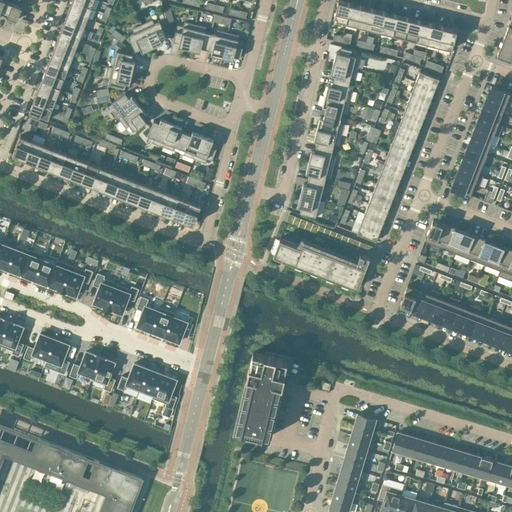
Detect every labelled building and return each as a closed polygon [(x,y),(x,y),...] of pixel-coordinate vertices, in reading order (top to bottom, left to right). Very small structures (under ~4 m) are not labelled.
[(69,11),(88,18),(92,8),(72,0),(69,11)] [(334,19),(346,23),(351,3),(338,0),(336,11),(334,19)] [(0,11),(0,12),(17,19),(21,7),(4,1),(0,11)] [(205,8),(214,10),(216,4),(207,2),(205,8)] [(346,23),(358,25),(363,6),(351,3),(346,23)] [(214,10),(222,12),(224,6),(216,4),(214,10)] [(358,25),(369,28),(374,9),(363,6),(358,25)] [(229,14),(237,16),(239,10),(230,8),(229,14)] [(369,28),(381,31),(386,12),(374,9),(369,28)] [(237,16),(246,18),(247,12),(239,10),(237,16)] [(65,21),(84,28),(88,18),(69,11),(65,21)] [(381,31),(393,34),(398,15),(386,12),(381,31)] [(393,34),(405,37),(409,18),(398,15),(393,34)] [(501,43),(497,55),(511,60),(511,56),(511,15),(510,21),(511,21),(511,23),(509,22),(503,39),(506,40),(505,44),(501,43)] [(405,37),(416,40),(421,21),(409,18),(405,37)] [(142,24),(153,47),(153,46),(163,42),(161,38),(167,36),(160,21),(154,23),(152,19),(142,24)] [(61,31),(80,38),(84,28),(65,21),(61,31)] [(189,49),(195,24),(184,21),(183,26),(177,24),(173,40),(179,42),(178,45),(189,48),(189,49)] [(416,40),(428,43),(433,24),(421,21),(416,40)] [(141,48),(142,51),(152,46),(153,47),(142,24),(132,28),(134,33),(128,35),(135,50),(141,48)] [(207,49),(211,33),(205,31),(206,27),(195,24),(189,49),(190,48),(200,51),(201,47),(207,49)] [(428,43),(439,46),(444,26),(433,24),(428,43)] [(439,46),(452,49),(454,41),(457,30),(444,26),(439,46)] [(111,34),(121,42),(125,37),(115,29),(111,34)] [(222,57),(228,32),(217,29),(216,34),(211,33),(207,49),(212,50),(211,54),(222,56),(222,57)] [(57,41),(76,48),(80,38),(61,31),(57,41)] [(223,57),(233,59),(234,56),(240,57),(244,41),(238,40),(239,35),(228,32),(222,57),(223,57)] [(333,40),(341,42),(343,36),(334,34),(333,40)] [(341,42),(350,44),(351,38),(343,36),(341,42)] [(356,46),(365,48),(366,42),(358,39),(356,46)] [(53,51),(72,58),(76,48),(57,41),(53,51)] [(365,48),(373,50),(375,44),(366,42),(365,48)] [(379,51),(388,54),(390,47),(381,45),(379,51)] [(333,62),(358,68),(360,57),(356,56),(357,50),(341,46),(340,52),(336,51),(334,62),(333,62)] [(388,54),(396,56),(398,50),(390,47),(388,54)] [(117,50),(113,67),(133,72),(132,72),(135,61),(131,60),(133,54),(117,50)] [(49,61),(68,68),(72,58),(53,51),(49,61)] [(403,57),(411,60),(413,54),(405,51),(403,57)] [(411,60),(419,63),(421,57),(413,54),(411,60)] [(425,66),(433,69),(435,63),(427,60),(425,66)] [(45,71),(64,79),(68,68),(49,61),(45,71)] [(333,80),(349,84),(350,78),(355,79),(358,68),(333,62),(333,63),(331,73),(334,74),(333,80)] [(433,69),(441,72),(444,66),(435,63),(433,69)] [(387,74),(393,76),(397,66),(391,64),(387,74)] [(109,84),(125,88),(126,82),(130,83),(132,72),(133,72),(113,67),(108,66),(105,77),(110,78),(109,84)] [(41,81),(60,89),(64,79),(45,71),(41,81)] [(420,71),(416,81),(435,89),(439,78),(420,71)] [(325,95),(349,101),(352,90),(348,89),(349,84),(333,80),(332,85),(328,84),(325,95)] [(37,91),(56,99),(60,89),(41,81),(37,91)] [(416,81),(412,91),(431,99),(435,89),(416,81)] [(506,104),(510,105),(511,101),(511,93),(491,86),(487,96),(506,104)] [(95,90),(97,96),(109,94),(108,87),(95,90)] [(33,101),(53,109),(56,99),(37,91),(33,101)] [(412,91),(408,101),(427,109),(431,99),(412,91)] [(112,110),(119,119),(139,103),(139,104),(132,95),(129,97),(125,92),(112,102),(116,107),(112,110)] [(97,96),(98,102),(110,100),(109,94),(97,96)] [(325,113),(341,117),(342,111),(347,112),(349,101),(325,95),(325,96),(322,106),(326,107),(325,113)] [(483,106),(502,114),(506,104),(487,96),(483,106)] [(29,112),(48,119),(53,109),(33,101),(29,112)] [(408,101),(404,111),(423,119),(427,109),(408,101)] [(130,125),(134,130),(147,120),(143,115),(146,113),(139,104),(140,104),(139,103),(119,119),(126,128),(130,125)] [(498,124),(498,123),(502,114),(483,106),(479,116),(498,124)] [(372,117),(377,119),(380,110),(375,108),(372,117)] [(404,111),(400,121),(419,129),(423,119),(404,111)] [(316,128),(341,134),(344,123),(339,122),(341,117),(325,113),(323,118),(320,117),(317,128),(316,128)] [(494,134),(498,136),(503,125),(498,123),(498,124),(479,116),(475,126),(494,134)] [(29,123),(37,126),(40,120),(32,117),(29,123)] [(152,142),(162,146),(172,122),(171,122),(171,123),(161,119),(159,122),(154,120),(148,135),(154,138),(152,142)] [(37,126),(46,129),(48,123),(40,120),(37,126)] [(400,121),(396,132),(415,139),(419,129),(400,121)] [(175,146),(180,148),(186,132),(180,130),(182,127),(172,123),(172,122),(162,146),(173,150),(175,146)] [(52,132),(60,135),(62,129),(54,126),(52,132)] [(471,137),(490,144),(494,134),(475,126),(471,137)] [(317,146),(332,150),(334,144),(338,145),(341,134),(316,128),(317,129),(314,139),(318,140),(317,146)] [(60,135),(68,138),(70,132),(62,129),(60,135)] [(183,154),(194,158),(203,134),(203,135),(193,131),(191,135),(186,132),(180,148),(185,150),(183,154)] [(396,132),(392,142),(411,149),(415,139),(396,132)] [(74,140),(82,143),(84,138),(76,134),(74,140)] [(194,158),(205,163),(206,158),(212,160),(218,145),(212,143),(213,139),(203,135),(204,135),(203,134),(194,158)] [(13,154),(25,158),(32,139),(20,135),(17,143),(13,154)] [(467,147),(486,154),(490,144),(471,137),(467,147)] [(82,143),(90,147),(93,141),(84,138),(82,143)] [(98,144),(106,147),(109,141),(100,138),(98,144)] [(25,158),(36,163),(43,144),(32,139),(25,158)] [(359,149),(364,151),(368,142),(363,140),(359,149)] [(106,147),(115,150),(117,144),(109,141),(106,147)] [(392,142),(388,152),(407,159),(411,149),(392,142)] [(36,163),(47,167),(55,148),(43,144),(36,163)] [(308,161),(333,167),(336,156),(331,155),(332,150),(317,146),(315,151),(311,150),(309,161),(308,161)] [(464,157),(482,164),(486,154),(467,147),(464,157)] [(47,167),(58,171),(66,153),(55,148),(47,167)] [(120,156),(128,159),(130,153),(122,150),(120,156)] [(147,156),(157,160),(159,155),(149,151),(147,156)] [(388,152),(384,162),(404,169),(407,159),(388,152)] [(58,171),(70,176),(77,157),(66,153),(58,171)] [(128,159),(136,162),(138,156),(130,153),(128,159)] [(70,176),(81,180),(88,161),(77,157),(70,176)] [(478,174),(482,164),(464,157),(460,167),(478,174)] [(142,164),(150,167),(152,162),(144,158),(142,164)] [(81,180),(92,184),(99,166),(88,161),(81,180)] [(308,179),(324,183),(326,177),(330,178),(333,167),(308,161),(309,162),(306,172),(310,173),(308,179)] [(150,167),(158,171),(161,165),(152,162),(150,167)] [(384,162),(380,172),(400,179),(404,169),(384,162)] [(92,184),(103,189),(111,170),(99,166),(92,184)] [(164,173),(173,176),(175,170),(167,167),(164,173)] [(474,184),(474,185),(479,186),(483,175),(478,174),(460,167),(456,177),(474,184)] [(103,189),(115,193),(122,174),(111,170),(103,189)] [(173,176),(181,179),(183,173),(175,170),(173,176)] [(380,172),(376,182),(396,190),(400,179),(380,172)] [(115,193),(126,197),(133,179),(122,174),(115,193)] [(187,182),(195,185),(197,179),(189,176),(187,182)] [(452,187),(470,195),(474,185),(474,184),(456,177),(452,187)] [(126,197),(137,202),(144,183),(133,179),(126,197)] [(195,185),(203,188),(205,182),(197,179),(195,185)] [(300,194),(320,199),(324,183),(308,179),(307,184),(303,183),(300,194)] [(376,182),(373,192),(392,200),(396,190),(376,182)] [(137,202),(148,206),(155,187),(144,183),(137,202)] [(148,206),(159,210),(167,192),(155,187),(148,206)] [(159,210),(170,215),(178,196),(167,192),(159,210)] [(373,192),(369,202),(388,210),(392,200),(373,192)] [(300,212),(316,216),(320,199),(300,194),(300,195),(298,205),(301,206),(300,212)] [(170,215),(182,219),(189,200),(178,196),(170,215)] [(182,219),(194,224),(198,213),(201,205),(189,200),(182,219)] [(369,202),(365,212),(384,220),(388,210),(369,202)] [(365,212),(361,222),(380,230),(384,220),(365,212)] [(286,220),(371,253),(374,246),(289,213),(286,220)] [(424,241),(440,247),(449,224),(441,221),(440,223),(433,220),(424,241)] [(357,233),(376,240),(380,230),(361,222),(357,233)] [(440,247),(455,253),(463,232),(456,229),(457,227),(449,224),(440,247)] [(455,253),(470,259),(479,236),(471,233),(470,234),(463,232),(455,253)] [(470,259),(485,265),(493,243),(487,241),(487,239),(479,236),(470,259)] [(349,284),(358,287),(370,256),(364,253),(364,254),(360,252),(358,258),(359,259),(359,260),(302,238),(296,244),(283,239),(277,256),(295,263),(297,259),(304,262),(302,266),(311,269),(312,265),(319,268),(318,272),(327,275),(328,271),(335,274),(333,278),(342,281),(344,277),(350,280),(349,284)] [(3,239),(0,247),(0,265),(1,266),(1,265),(8,268),(17,245),(16,244),(15,248),(2,243),(4,240),(3,239)] [(485,265),(500,270),(500,271),(509,248),(501,244),(500,246),(493,243),(485,265)] [(17,245),(8,268),(14,271),(16,272),(16,271),(21,273),(20,274),(21,274),(31,249),(30,249),(30,250),(17,245)] [(511,280),(511,248),(509,248),(500,271),(500,270),(498,275),(511,280)] [(31,249),(21,274),(21,275),(22,274),(26,275),(26,276),(28,276),(35,279),(44,254),(31,249)] [(417,260),(424,262),(427,255),(420,253),(417,260)] [(44,254),(35,279),(42,281),(42,282),(43,282),(44,282),(48,284),(48,285),(58,259),(57,259),(56,264),(43,259),(45,254),(44,254)] [(58,259),(48,285),(49,285),(49,284),(57,287),(57,288),(59,288),(62,289),(72,265),(58,259)] [(72,265),(62,289),(65,291),(67,292),(67,291),(76,295),(82,280),(89,282),(93,270),(86,268),(85,270),(72,265)] [(98,272),(93,284),(100,287),(94,301),(103,305),(104,306),(105,306),(108,307),(117,282),(104,277),(105,275),(98,272)] [(117,282),(108,307),(111,308),(111,309),(113,309),(122,312),(128,297),(134,300),(139,288),(132,285),(130,289),(117,284),(118,283),(117,282)] [(421,312),(430,288),(419,284),(417,289),(418,289),(411,308),(421,312)] [(400,303),(411,308),(418,289),(417,289),(407,285),(400,303)] [(438,297),(440,292),(430,288),(421,312),(431,315),(438,297)] [(6,290),(4,296),(12,299),(14,293),(6,290)] [(141,295),(137,307),(143,310),(137,325),(143,327),(145,328),(152,330),(161,307),(160,307),(159,310),(146,305),(148,298),(141,295)] [(448,301),(441,319),(451,323),(458,305),(460,300),(450,296),(448,301)] [(441,319),(448,301),(438,297),(431,315),(441,319)] [(478,312),(480,308),(470,304),(468,309),(461,327),(471,331),(478,312)] [(461,327),(468,309),(458,305),(451,323),(461,327)] [(161,307),(152,330),(165,336),(174,312),(161,307)] [(174,312),(165,336),(172,338),(172,339),(174,339),(179,341),(185,326),(187,321),(186,321),(173,316),(175,312),(174,312)] [(481,335),(488,316),(478,312),(471,331),(481,335)] [(0,339),(1,340),(0,341),(0,343),(9,320),(6,319),(6,318),(4,318),(0,316),(0,339)] [(491,339),(498,320),(488,316),(481,335),(491,339)] [(9,320),(0,343),(0,344),(13,350),(12,352),(19,355),(24,343),(17,340),(23,326),(14,322),(12,321),(9,320)] [(498,320),(491,339),(501,343),(509,324),(498,320)] [(501,343),(511,347),(511,345),(511,320),(510,320),(509,324),(501,343)] [(28,345),(24,357),(31,359),(33,355),(46,360),(55,338),(48,335),(46,334),(41,332),(35,347),(28,345)] [(55,338),(46,360),(47,360),(47,358),(60,363),(58,370),(65,373),(70,361),(63,358),(69,343),(63,341),(64,341),(62,340),(55,338)] [(74,363),(69,374),(77,377),(79,370),(92,375),(91,379),(101,355),(97,354),(96,353),(96,354),(86,350),(81,365),(74,363)] [(247,376),(235,428),(247,431),(246,431),(258,434),(269,436),(282,384),(286,385),(289,374),(284,373),(288,360),(276,358),(276,357),(265,354),(265,355),(253,352),(250,365),(247,376)] [(101,355),(91,379),(105,384),(104,388),(111,390),(115,379),(109,376),(115,361),(105,357),(106,357),(104,356),(104,357),(101,355)] [(122,375),(117,387),(125,389),(126,386),(139,391),(149,368),(142,365),(140,364),(134,362),(129,377),(122,375)] [(149,368),(139,391),(153,396),(152,397),(153,398),(162,373),(149,368)] [(162,373),(153,398),(166,403),(162,413),(170,417),(174,408),(173,407),(177,396),(170,393),(176,378),(169,376),(169,375),(167,374),(167,375),(162,373)] [(354,424),(372,429),(376,418),(358,413),(354,424)] [(351,434),(369,440),(372,429),(354,424),(351,434)] [(398,431),(393,449),(404,452),(409,434),(398,431)] [(348,445),(366,450),(369,440),(351,434),(348,444),(348,445)] [(409,434),(404,452),(414,455),(419,437),(409,434)] [(129,511),(143,478),(39,437),(30,461),(43,466),(42,468),(69,479),(70,477),(108,491),(110,492),(101,511),(129,511)] [(419,437),(414,455),(424,458),(430,440),(419,437)] [(430,440),(424,458),(435,461),(440,444),(440,443),(430,440)] [(435,461),(445,465),(450,447),(450,446),(448,446),(441,444),(442,444),(440,443),(440,444),(435,461)] [(345,455),(363,460),(366,450),(348,445),(348,444),(348,446),(346,453),(345,454),(345,455)] [(445,465),(455,468),(461,450),(459,449),(453,447),(451,447),(450,447),(445,465)] [(455,468),(466,471),(471,453),(461,450),(455,468)] [(471,453),(466,471),(476,474),(481,456),(471,453)] [(360,471),(363,460),(345,455),(344,457),(342,464),(342,465),(360,471)] [(476,474),(486,477),(492,459),(490,458),(483,456),(481,455),(481,456),(476,474)] [(492,459),(486,477),(497,480),(502,462),(492,459)] [(511,465),(502,462),(497,480),(507,483),(511,466),(511,465)] [(357,481),(360,471),(342,465),(339,476),(357,481)] [(354,491),(357,481),(339,476),(336,486),(354,491)] [(395,511),(401,494),(402,494),(403,489),(383,483),(378,498),(384,500),(381,510),(386,511),(395,511)] [(336,486),(333,496),(351,502),(354,491),(336,486)] [(411,511),(415,498),(401,494),(395,511),(411,511)] [(347,511),(351,502),(333,496),(330,507),(345,511),(347,511)] [(426,511),(429,502),(415,498),(411,511),(426,511)] [(441,511),(443,507),(443,506),(429,502),(426,511),(441,511)] [(456,511),(459,506),(444,502),(443,506),(443,507),(441,511),(456,511)]
